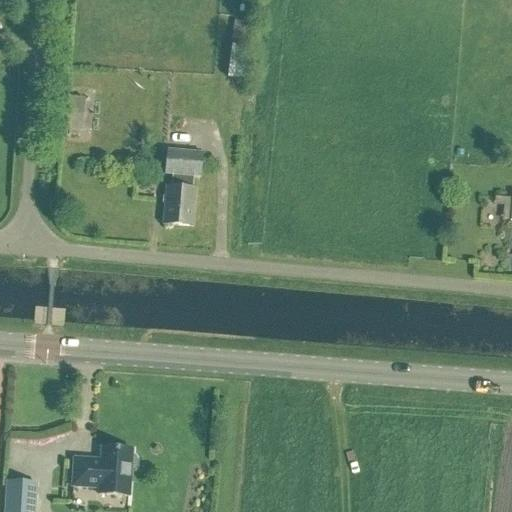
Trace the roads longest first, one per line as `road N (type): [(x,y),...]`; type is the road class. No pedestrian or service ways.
road 1 (secondary): [(511,385),(0,346)]
road 2 (unclassified): [(511,290),(23,247)]
road 3 (unclassified): [(23,247),(41,0)]
